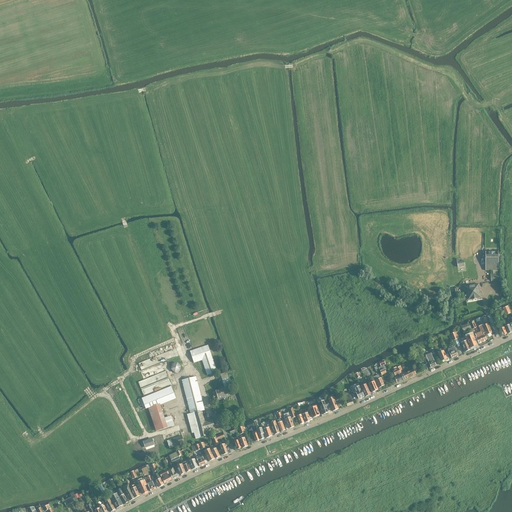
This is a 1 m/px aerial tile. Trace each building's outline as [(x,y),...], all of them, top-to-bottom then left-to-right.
[(485,271),(498,271),(498,252),(485,252),(485,271)] [(466,295),(467,301),(472,300),(476,299),(481,298),(480,292),(478,284),(465,287),(466,294),(466,295)] [(503,309),(506,316),(511,313),(508,307),(503,309)] [(486,340),(483,334),(485,333),(487,335),(492,333),(488,324),(483,326),(482,325),(478,327),(481,332),(475,334),(476,337),(475,337),(478,344),(486,340)] [(477,346),(473,338),(467,341),(470,349),(477,346)] [(470,350),(467,342),(466,341),(461,343),(465,352),(470,350)] [(194,362),(203,360),(207,375),(212,374),(212,372),(217,371),(209,345),(190,350),(194,362)] [(456,351),(454,347),(448,350),(452,359),(458,356),(456,351)] [(447,359),(444,351),(438,354),(441,361),(442,361),(443,361),(444,361),(444,360),(447,359)] [(436,366),(433,358),(432,356),(431,354),(426,356),(427,358),(431,368),(436,366)] [(172,372),(181,371),(180,362),(171,363),(172,372)] [(401,375),(403,375),(402,373),(403,373),(400,366),(398,368),(398,369),(393,371),(396,378),(395,378),(397,383),(404,380),(403,380),(401,375)] [(405,380),(416,375),(414,370),(403,375),(401,375),(403,380),(405,379),(405,380)] [(384,385),(381,378),(380,379),(378,375),(374,377),(379,388),(384,385)] [(229,396),(227,388),(231,387),(228,378),(222,380),(225,388),(216,391),(216,392),(217,396),(218,399),(229,396)] [(369,390),(366,384),(366,385),(365,382),(360,385),(361,387),(365,397),(372,394),(371,392),(370,390),(369,390)] [(378,390),(374,382),(368,385),(372,393),(373,392),(375,392),(375,391),(378,390)] [(364,397),(359,386),(358,384),(353,386),(351,387),(354,394),(356,393),(359,399),(364,397)] [(352,400),(350,392),(343,395),(347,407),(353,404),(352,400)] [(342,408),(339,401),(335,402),(334,398),(333,398),(333,396),(328,398),(328,400),(332,410),(333,412),(342,408)] [(326,407),(326,406),(328,405),(329,406),(327,400),(324,401),(323,401),(322,399),(318,401),(319,403),(323,415),(328,413),(326,407)] [(320,416),(316,407),(309,409),(313,418),(320,416)] [(310,421),(308,413),(307,412),(302,414),(305,423),(310,421)] [(294,427),(292,422),(295,421),(293,419),(291,419),(290,418),(291,418),(289,413),(286,413),(288,418),(285,420),(289,429),(294,427)] [(262,434),(263,434),(261,428),(260,426),(258,426),(256,421),(253,422),(256,430),(260,440),(263,439),(264,438),(262,434)] [(278,429),(277,426),(275,421),(270,423),(271,427),(275,435),(279,433),(278,429)] [(260,440),(256,431),(253,422),(246,424),(248,428),(252,427),(254,432),(252,433),(255,442),(256,441),(258,441),(260,440)] [(275,435),(271,427),(269,422),(261,425),(266,437),(266,438),(275,435)] [(170,448),(185,442),(182,435),(167,440),(170,448)] [(248,446),(244,438),(239,440),(242,447),(242,448),(248,446)] [(143,442),(145,447),(154,445),(152,439),(143,442)] [(228,453),(226,448),(225,447),(227,446),(226,444),(224,444),(220,446),(223,455),(228,453)] [(220,456),(216,448),(211,451),(215,459),(220,457),(220,456)] [(215,459),(210,450),(205,453),(206,454),(209,461),(215,459)] [(182,464),(177,453),(169,456),(174,468),(176,467),(177,467),(177,466),(182,464)] [(206,464),(202,457),(197,459),(200,466),(206,464)] [(193,470),(190,463),(189,462),(188,459),(182,462),(183,466),(186,473),(192,470),(193,470)] [(198,468),(194,459),(189,462),(190,463),(193,470),(198,468)] [(185,473),(182,464),(177,466),(177,467),(180,475),(185,473)] [(171,480),(166,469),(158,473),(162,481),(163,480),(165,484),(172,480),(171,480)] [(178,477),(176,473),(175,473),(173,469),(168,471),(172,479),(178,477)] [(163,484),(158,473),(153,476),(156,482),(159,487),(163,485),(163,484)] [(156,489),(152,482),(152,481),(150,476),(147,477),(149,482),(150,481),(150,483),(147,484),(150,491),(151,491),(156,489)] [(138,483),(139,486),(140,488),(143,494),(148,492),(146,489),(148,489),(146,484),(144,480),(138,483)] [(135,499),(128,485),(123,487),(127,496),(126,496),(128,499),(129,501),(135,499)] [(139,496),(136,487),(135,487),(134,485),(130,487),(131,489),(135,498),(139,496)] [(128,502),(124,495),(123,494),(121,489),(116,491),(119,496),(120,497),(123,503),(124,504),(124,505),(128,502)] [(122,504),(117,494),(110,497),(116,509),(123,505),(122,504)] [(110,511),(115,510),(110,500),(105,502),(107,506),(108,508),(108,507),(110,511)]
